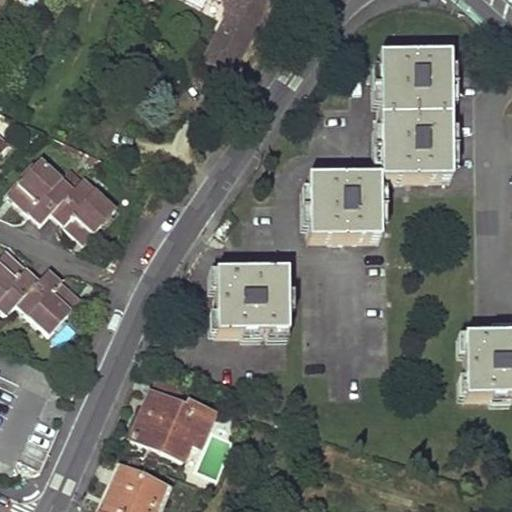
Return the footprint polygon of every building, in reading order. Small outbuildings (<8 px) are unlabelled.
[(0,0),(0,22),(7,9),(4,8),(8,0),(12,0),(25,7),(28,0),(0,0)] [(205,63),(234,78),(271,9),(268,0),(128,0),(146,9),(151,0),(223,0),(226,1),(230,17),(205,63)] [(376,184),(376,186),(448,186),(445,59),(381,60),(382,171),(377,171),(376,184)] [(49,221),(73,195),(63,186),(40,166),(8,200),(41,230),(49,221)] [(73,195),(79,188),(69,179),(63,186),(73,195)] [(305,246),(378,245),(376,186),(376,184),(304,185),(305,246)] [(82,250),(112,216),(80,187),(79,188),(73,195),(49,221),(82,250)] [(18,310),(40,285),(8,256),(0,264),(0,310),(9,319),(18,310)] [(214,341),(286,339),(284,276),(212,277),(214,341)] [(51,338),(78,306),(46,277),(40,285),(18,310),(51,338)] [(511,341),(461,344),(463,405),(511,403),(511,341)] [(131,444),(184,466),(192,448),(201,452),(214,419),(178,403),(183,391),(157,380),(131,444)] [(101,511),(158,511),(167,492),(119,472),(101,511)]
